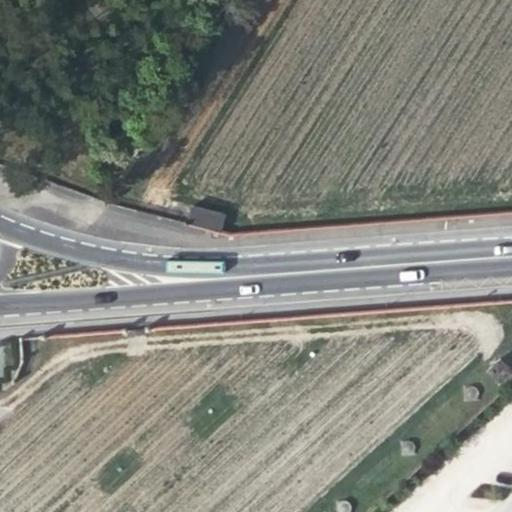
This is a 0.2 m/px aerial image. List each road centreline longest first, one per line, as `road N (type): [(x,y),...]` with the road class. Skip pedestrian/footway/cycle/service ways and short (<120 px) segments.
road 1 (primary): [(511,244),(160,265),(102,259),(3,229)]
road 2 (primary): [(0,305),(511,270)]
